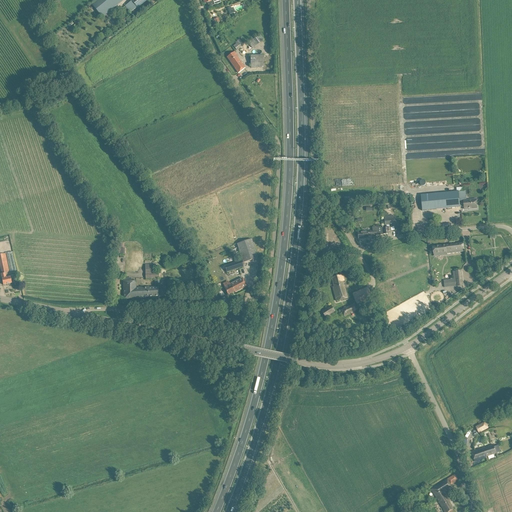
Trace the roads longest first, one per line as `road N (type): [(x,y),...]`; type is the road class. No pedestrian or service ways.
road 1 (motorway): [(285,0),(290,157),(277,299),(216,511)]
road 2 (motorway): [(228,511),(273,375),(294,254),(297,0)]
road 3 (unclassified): [(72,312),(227,306),(266,288),(279,152),(220,61),(195,0)]
road 4 (track): [(252,511),(294,372),(370,374),(413,357)]
road 5 (unclassified): [(358,252),(312,184),(308,0)]
road 6 (tertiary): [(296,361),(72,312)]
road 7 (unclassified): [(475,511),(407,346)]
road 8 (unclassified): [(511,231),(416,234),(358,252)]
road 9 (tertiary): [(407,346),(511,270)]
